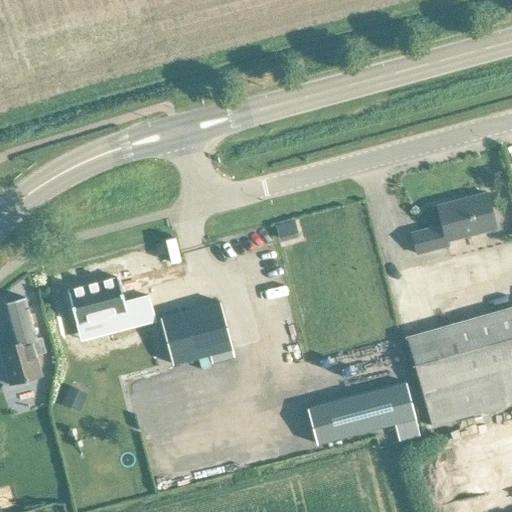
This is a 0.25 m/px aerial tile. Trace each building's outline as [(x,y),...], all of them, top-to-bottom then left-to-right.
[(495,229),(486,193),(437,205),(442,225),(411,233),(417,254),(448,246),(446,242),(495,229)] [(68,291),(76,323),(111,314),(116,332),(155,321),(153,314),(152,314),(149,302),(150,302),(148,296),(125,302),(118,277),(68,291)] [(0,350),(9,385),(29,380),(41,376),(35,355),(45,352),(41,338),(48,336),(40,306),(28,309),(25,298),(4,303),(15,345),(0,348),(0,350)] [(160,318),(165,337),(172,364),(231,349),(219,302),(160,318)] [(511,307),(406,338),(412,357),(431,427),(511,404),(511,307)] [(208,380),(142,395),(149,424),(215,409),(208,380)] [(421,435),(408,383),(310,409),(319,445),(396,425),(400,441),(421,435)] [(69,386),(62,404),(81,412),(89,394),(69,386)] [(17,431),(20,454),(35,452),(32,429),(17,431)]
